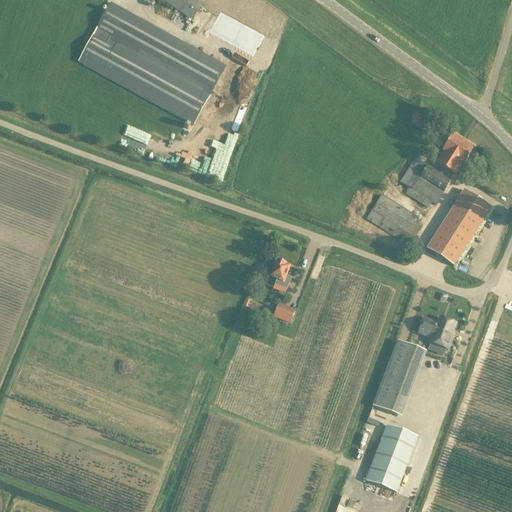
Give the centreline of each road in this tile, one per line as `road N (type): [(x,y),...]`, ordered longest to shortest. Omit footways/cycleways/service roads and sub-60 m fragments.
road 1 (unclassified): [(0,124),(449,290),(486,286),(511,243)]
road 2 (unclassified): [(479,115),(323,0)]
